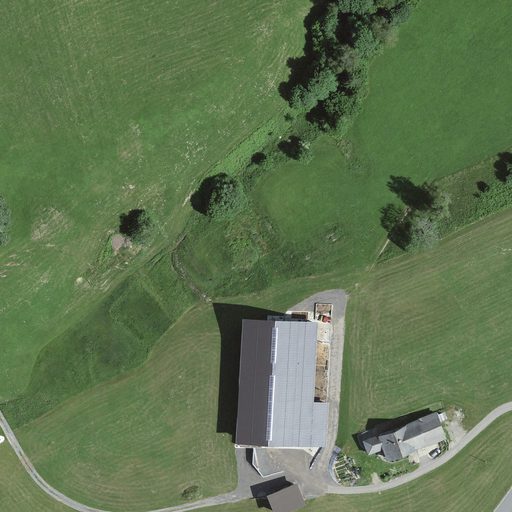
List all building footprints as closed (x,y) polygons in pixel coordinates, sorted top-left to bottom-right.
[(47,236),(60,228),(48,209),(35,217),(47,236)] [(280,421),(310,423),(311,396),(305,395),(306,378),(295,377),(296,362),(272,361),(271,376),(268,420),(280,421)] [(426,443),(442,437),(434,413),(417,419),(405,423),(406,424),(377,434),(382,448),(385,457),(404,450),(414,447),(426,443)] [(367,453),(382,448),(377,434),(362,440),(367,453)] [(300,480),(269,493),(277,511),(285,511),(309,502),(300,480)]
